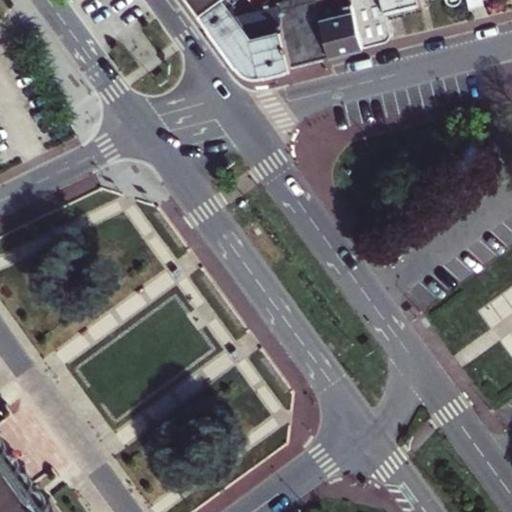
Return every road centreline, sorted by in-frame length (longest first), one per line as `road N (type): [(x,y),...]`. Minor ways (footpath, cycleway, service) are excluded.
road 1 (secondary): [(146,131),(366,429)]
road 2 (secondary): [(415,360),(235,115)]
road 3 (tertiary): [(235,115),(511,46)]
road 4 (unclassified): [(126,511),(0,335)]
road 5 (secondary): [(511,494),(415,360)]
road 6 (secondary): [(46,0),(146,131)]
road 7 (residential): [(0,200),(146,131)]
road 8 (secondary): [(235,115),(154,0)]
road 9 (tertiary): [(254,511),(366,429)]
